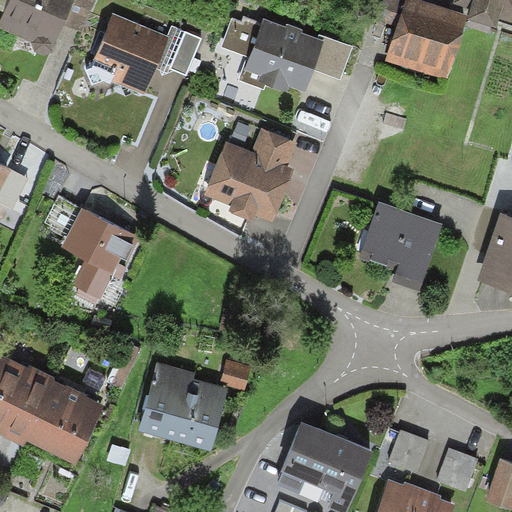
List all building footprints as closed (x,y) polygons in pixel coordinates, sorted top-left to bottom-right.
[(6,0),(0,16),(0,23),(31,37),(35,47),(43,51),(53,48),(56,38),(56,35),(63,20),(71,0),(6,0)] [(71,0),(63,20),(82,28),(94,0),(71,0)] [(381,0),(376,16),(396,22),(385,56),(447,76),(468,9),(441,0),(381,0)] [(511,0),(468,0),(468,3),(496,12),(498,6),(511,10),(511,0)] [(168,30),(112,7),(94,49),(119,60),(112,76),(144,90),(150,75),(155,63),(169,31),(168,30)] [(286,18),(264,11),(261,18),(244,11),(242,17),(232,14),(222,42),(248,52),(244,64),(260,69),(258,73),(289,84),(290,80),(305,85),(312,67),(313,65),(324,32),(322,31),(302,24),(303,22),(286,16),(286,18)] [(170,64),(185,27),(172,21),(168,30),(169,31),(155,63),(161,66),(162,71),(174,65),(170,64)] [(202,34),(185,27),(170,64),(174,65),(187,71),(202,34)] [(323,30),(322,31),(324,32),(313,65),(340,74),(352,40),(323,30)] [(238,119),(230,137),(244,142),(251,124),(238,119)] [(262,122),(253,145),(288,160),(297,137),(262,122)] [(230,137),(226,135),(205,188),(230,199),(229,202),(253,212),(255,208),(273,215),(294,162),(288,160),(253,145),(244,142),(230,137)] [(0,183),(11,161),(0,155),(0,183)] [(15,168),(5,188),(29,199),(38,178),(15,168)] [(443,216),(379,194),(360,253),(397,265),(393,276),(406,280),(420,285),(443,216)] [(141,230),(82,200),(62,239),(87,252),(72,279),(101,294),(116,265),(115,264),(121,252),(128,255),(141,230)] [(511,205),(501,202),(490,234),(477,272),(511,283),(511,205)] [(2,344),(0,349),(0,426),(3,428),(23,438),(27,431),(55,372),(56,370),(2,344)] [(196,367),(157,356),(138,422),(211,442),(228,382),(220,380),(195,372),(196,367)] [(105,396),(55,372),(27,431),(39,436),(76,455),(105,396)] [(374,440),(301,411),(281,460),(284,461),(277,476),(329,497),(328,500),(346,507),(374,440)] [(429,435),(401,425),(388,459),(417,469),(429,435)] [(437,477),(467,488),(479,454),(449,443),(437,477)] [(487,492),(511,500),(511,454),(501,450),(487,492)] [(404,479),(389,473),(373,511),(411,511),(423,483),(414,480),(405,476),(404,479)] [(430,486),(423,483),(411,511),(450,511),(455,499),(441,494),(442,490),(430,486)] [(305,511),(307,509),(280,498),(274,511),(305,511)] [(181,511),(155,501),(150,511),(138,511),(117,503),(113,511),(181,511)]
